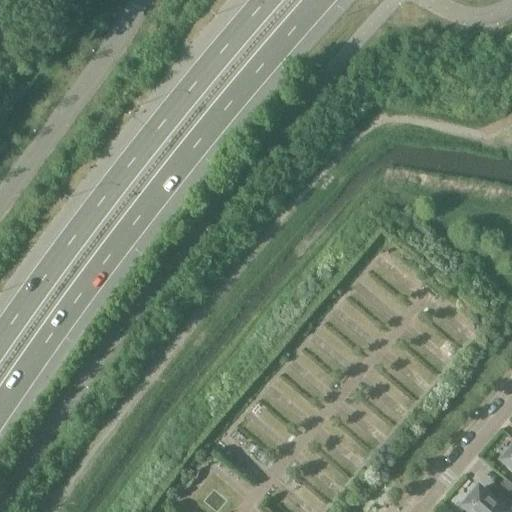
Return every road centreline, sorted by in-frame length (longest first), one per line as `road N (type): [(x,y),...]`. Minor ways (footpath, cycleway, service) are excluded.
road 1 (track): [(48,511),(199,315),(364,126),(391,116),(481,130),(511,115)]
road 2 (primary): [(0,402),(187,146),(313,0)]
road 3 (primary): [(257,0),(0,332)]
road 4 (residential): [(0,203),(141,0)]
road 5 (residential): [(405,511),(511,393)]
